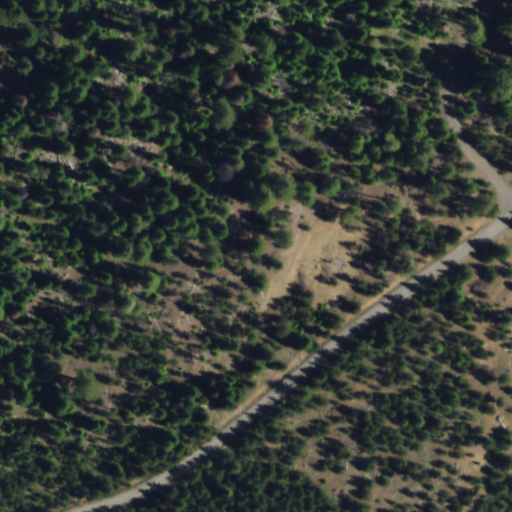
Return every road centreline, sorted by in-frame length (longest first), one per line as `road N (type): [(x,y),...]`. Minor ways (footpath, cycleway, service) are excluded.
road 1 (residential): [(99,511),(157,487),(511,210)]
road 2 (track): [(511,193),(460,127),(460,65),(487,0)]
